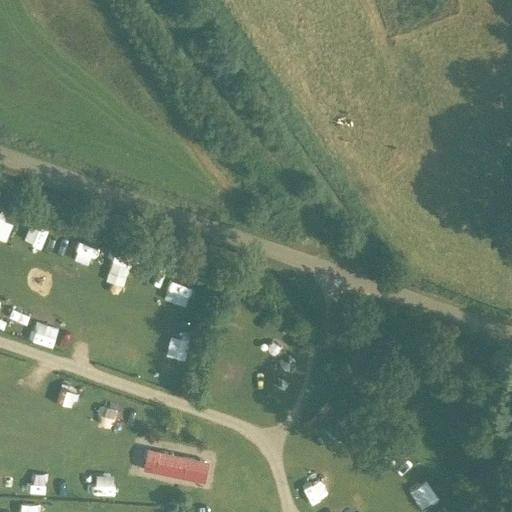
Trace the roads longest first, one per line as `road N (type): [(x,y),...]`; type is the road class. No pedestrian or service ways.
road 1 (track): [(155,0),(511,511)]
road 2 (unclassified): [(0,157),(511,334)]
